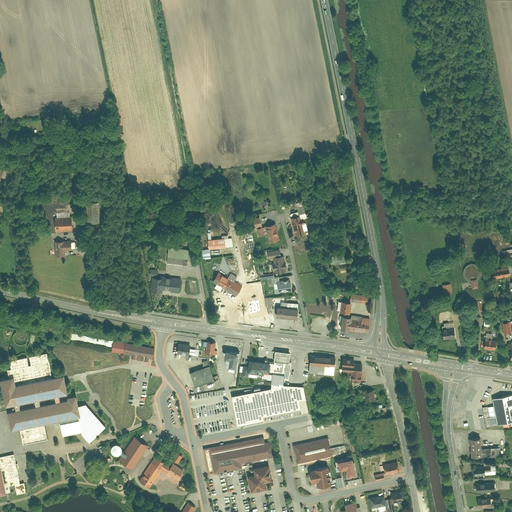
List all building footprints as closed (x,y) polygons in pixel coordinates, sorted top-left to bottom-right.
[(258,203),(263,207),(267,203),(262,198),(258,203)] [(86,201),(87,221),(100,221),(98,200),(86,201)] [(301,215),(291,218),(296,236),(306,233),(301,215)] [(71,216),(56,217),(57,231),(72,230),(71,216)] [(260,217),(254,218),(259,235),(265,233),(260,217)] [(275,223),(265,226),(270,242),(280,240),(275,223)] [(209,240),(210,249),(234,246),(232,238),(209,240)] [(55,241),(56,256),(65,255),(64,251),(72,250),(71,240),(55,241)] [(169,246),(167,263),(186,265),(189,248),(169,246)] [(212,258),(210,249),(203,250),(204,259),(212,258)] [(285,271),(282,249),(267,251),(268,258),(273,257),(275,272),(285,271)] [(332,264),(348,262),(347,253),(331,255),(332,264)] [(492,268),(494,276),(511,273),(509,264),(492,268)] [(242,286),(219,272),(213,281),(236,295),(242,286)] [(153,277),(150,293),(161,295),(161,291),(179,294),(181,279),(160,275),(159,278),(153,277)] [(291,279),(278,281),(279,292),(292,290),(291,279)] [(450,284),(443,285),(444,294),(452,293),(450,284)] [(501,289),(493,290),(495,300),(503,299),(501,289)] [(245,302),(247,302),(247,300),(257,298),(256,292),(244,294),(245,302)] [(343,313),(342,328),(367,331),(369,318),(349,316),(351,301),(362,302),(363,295),(351,294),(350,301),(341,300),(340,312),(343,313)] [(272,296),(266,297),(267,306),(274,305),(272,296)] [(257,298),(247,300),(247,302),(250,313),(261,311),(259,298),(257,298)] [(477,311),(483,309),(481,299),(475,300),(477,311)] [(288,302),(288,306),(277,306),(276,316),(297,318),(298,303),(288,302)] [(502,322),(504,332),(511,331),(509,321),(502,322)] [(443,338),(455,337),(454,326),(442,328),(443,338)] [(484,347),(494,348),(495,340),(491,340),(491,337),(486,336),(484,347)] [(215,341),(207,340),(206,353),(211,354),(210,360),(216,361),(216,354),(214,354),(215,341)] [(155,347),(126,342),(124,354),(131,355),(131,358),(149,361),(150,358),(153,359),(155,347)] [(190,344),(178,342),(177,353),(189,354),(190,344)] [(240,351),(226,349),(224,358),(229,359),(228,366),(237,368),(240,351)] [(275,360),(289,362),(290,357),(290,352),(276,351),(276,355),(275,360)] [(4,402),(11,430),(20,428),(24,444),(48,440),(45,424),(58,421),(60,421),(64,436),(83,432),(90,441),(106,427),(86,404),(79,405),(77,394),(69,395),(65,374),(53,376),(47,353),(10,360),(11,368),(8,369),(10,377),(0,379),(4,402)] [(337,357),(310,354),(309,372),(335,374),(337,357)] [(357,359),(342,358),(341,371),(349,372),(349,379),(363,381),(363,366),(357,365),(357,359)] [(204,366),(189,371),(195,387),(216,380),(208,359),(202,361),(204,366)] [(262,378),(273,379),(273,373),(271,373),(272,363),(251,360),(250,366),(249,372),(258,373),(259,374),(263,374),(262,378)] [(285,374),(285,378),(289,378),(291,362),(289,362),(275,360),(275,363),(272,363),(271,373),(273,373),(285,374)] [(249,372),(250,366),(243,365),(242,375),(249,376),(249,372)] [(273,373),(273,379),(272,383),(284,384),(285,378),(285,374),(273,373)] [(284,384),(272,383),(271,388),(232,395),(238,426),(264,421),(263,417),(301,410),(299,400),(306,399),(304,386),(284,384)] [(496,415),(488,416),(489,425),(511,420),(511,394),(493,398),(496,415)] [(387,411),(386,407),(382,407),(382,405),(376,405),(377,408),(373,409),(373,413),(387,411)] [(149,445),(135,436),(118,459),(133,469),(145,451),(149,445)] [(329,436),(293,445),(297,464),(341,453),(340,446),(331,448),(329,436)] [(261,437),(208,447),(214,474),(219,473),(220,477),(235,475),(234,471),(242,469),(241,464),(277,457),(273,440),(263,443),(261,437)] [(480,437),(470,438),(471,456),(481,455),(482,455),(481,448),(480,437)] [(498,447),(481,448),(482,455),(481,455),(481,456),(499,455),(498,447)] [(172,459),(179,463),(183,455),(176,452),(172,459)] [(14,453),(0,455),(0,494),(15,491),(15,493),(27,491),(25,481),(20,482),(14,453)] [(163,470),(178,480),(184,470),(173,462),(171,465),(156,456),(140,480),(151,488),(163,470)] [(356,474),(352,458),(338,461),(340,468),(345,467),(347,476),(356,474)] [(379,465),(381,472),(385,471),(385,475),(401,471),(399,461),(379,465)] [(252,469),(253,474),(247,475),(251,492),(268,489),(266,483),(273,481),(269,465),(261,466),(261,464),(256,465),(256,468),(252,469)] [(474,475),(484,474),(484,471),(484,465),(474,466),(474,475)] [(313,483),(316,483),(317,488),(334,484),(330,466),(310,470),(313,483)] [(190,487),(182,482),(179,487),(187,492),(190,487)] [(477,491),(494,490),(494,482),(476,483),(477,491)] [(403,490),(369,498),(371,509),(376,508),(376,511),(379,511),(390,509),(390,511),(395,511),(393,502),(397,502),(400,504),(402,503),(402,502),(402,501),(405,500),(403,490)] [(478,506),(490,505),(490,497),(478,498),(478,506)] [(191,511),(196,506),(189,502),(181,511),(191,511)] [(357,511),(356,502),(345,504),(346,510),(341,511),(357,511)]
